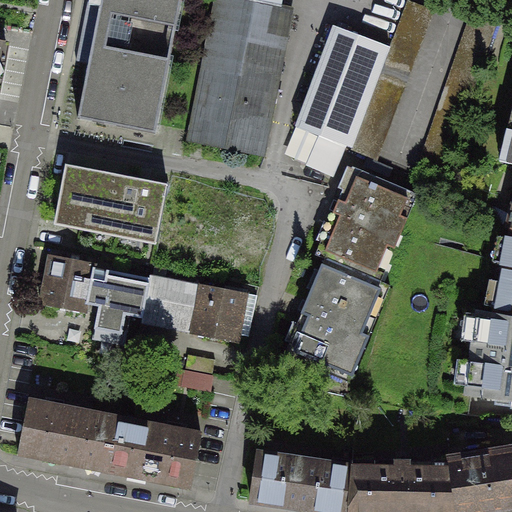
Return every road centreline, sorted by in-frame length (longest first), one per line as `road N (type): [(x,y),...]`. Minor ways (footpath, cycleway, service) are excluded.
road 1 (residential): [(226,511),(296,184)]
road 2 (residential): [(61,0),(0,321)]
